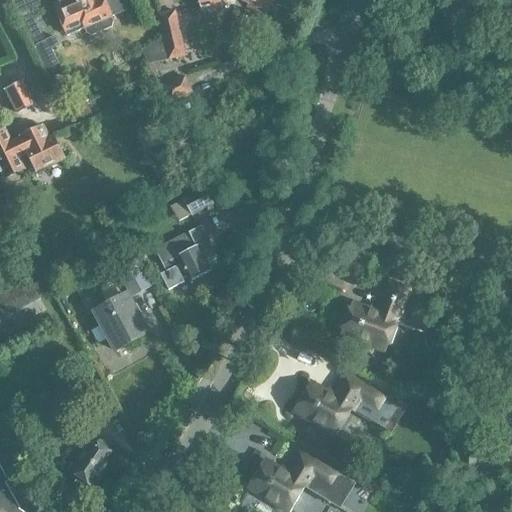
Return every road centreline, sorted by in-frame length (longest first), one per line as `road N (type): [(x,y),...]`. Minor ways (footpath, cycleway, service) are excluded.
road 1 (residential): [(146,511),(233,368),(299,207),(355,0)]
road 2 (track): [(511,440),(503,431),(511,286),(501,264),(299,207)]
